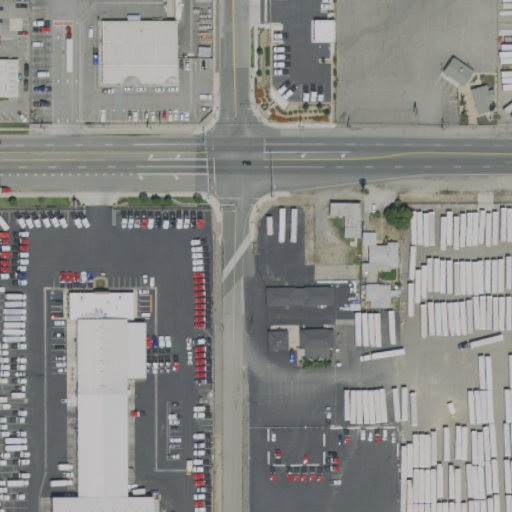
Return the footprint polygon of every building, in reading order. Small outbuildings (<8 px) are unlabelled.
[(309,20),(310,41),(330,41),(330,19),(309,20)] [(98,82),(173,83),(174,21),(99,20),(98,82)] [(460,86),(470,70),(449,56),(439,72),(460,86)] [(14,59),(0,58),(0,96),(14,96),(14,59)] [(492,109),(485,84),(467,88),(474,114),(492,109)] [(340,237),(356,237),(357,203),(327,202),(326,215),(341,215),(340,237)] [(358,269),(395,269),(394,243),(373,243),(373,231),(359,232),(359,245),(365,245),(365,262),(358,262),(358,269)] [(364,284),(364,307),(386,307),(387,284),(364,284)] [(330,305),(330,287),(263,286),(262,304),(330,305)] [(122,377),(177,376),(177,332),(142,332),(142,321),(129,321),(129,292),(65,292),(65,319),(72,319),(73,496),(47,497),(47,511),(163,511),(163,496),(123,497),(122,377)] [(296,329),(297,348),(301,348),(301,357),(325,357),(325,348),(330,348),(330,328),(296,329)] [(285,330),(264,330),(264,349),(285,348),(285,330)]
